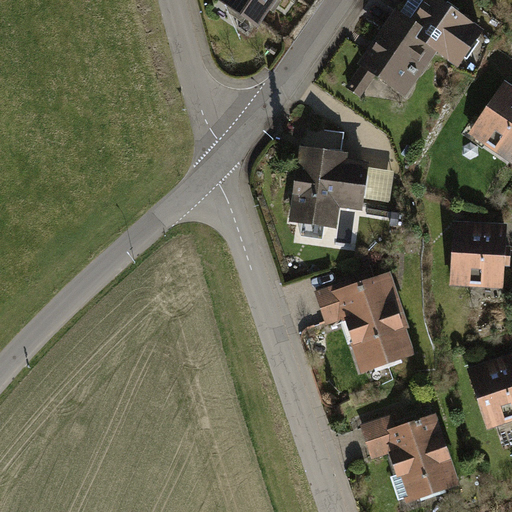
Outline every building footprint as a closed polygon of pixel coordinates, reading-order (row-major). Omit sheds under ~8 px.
[(215,0),(256,27),(273,0),(215,0)] [(442,0),(422,0),(411,17),(396,7),(372,42),(355,66),(357,67),(344,86),(362,98),(376,78),(405,99),(439,52),(457,65),(483,29),(451,6),(442,0)] [(511,84),(505,79),(467,133),(509,163),(511,159),(511,84)] [(304,145),(297,144),(286,221),(334,228),(337,207),(359,211),(367,162),(346,159),(347,153),(339,152),(342,134),(307,129),(304,145)] [(504,224),(453,221),(449,285),(500,288),(503,244),(504,224)] [(349,279),(315,290),(327,325),(342,320),(361,374),(416,355),(408,330),(410,329),(390,270),(370,277),(351,284),(349,279)] [(511,352),(466,368),(487,430),(511,421),(511,352)] [(390,415),(360,425),(372,460),(388,455),(395,476),(391,478),(399,499),(406,496),(407,500),(457,484),(433,414),(417,419),(415,414),(392,422),(390,415)]
